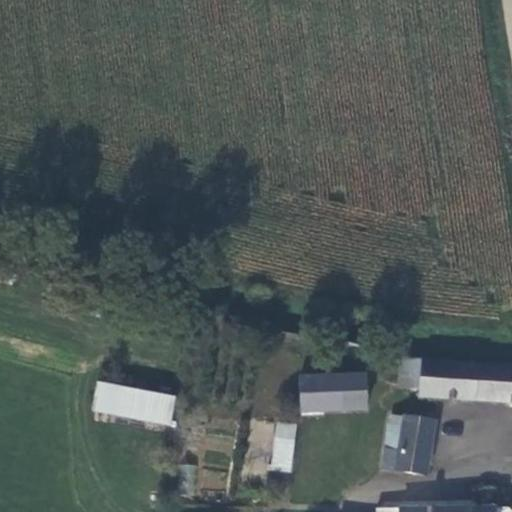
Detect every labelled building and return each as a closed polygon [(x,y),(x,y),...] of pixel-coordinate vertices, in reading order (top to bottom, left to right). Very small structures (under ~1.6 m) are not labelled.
[(511,361),(419,354),(415,394),(511,400),(511,361)] [(296,372),(298,405),(363,402),(362,369),(296,372)] [(181,386),(105,371),(100,398),(176,413),(181,386)] [(374,463),(417,472),(429,417),(398,411),(391,450),(377,447),(374,463)] [(271,470),(291,472),(296,424),(275,422),(271,470)] [(193,494),(195,465),(180,463),(177,493),(193,494)]
